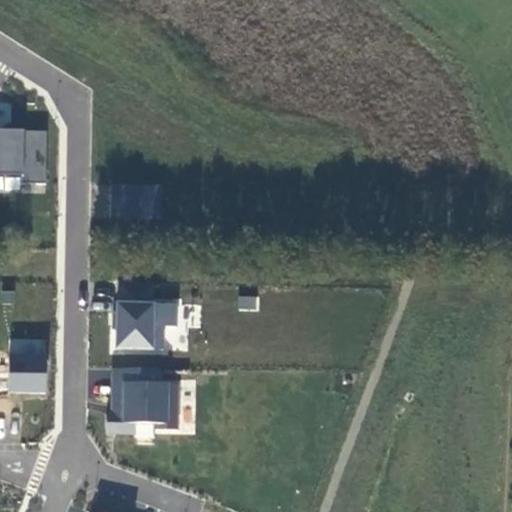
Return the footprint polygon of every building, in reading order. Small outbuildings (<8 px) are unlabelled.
[(48,131),(0,130),(0,172),(21,173),(21,185),(47,186),(48,131)] [(115,185),(114,215),(152,217),(154,187),(115,185)] [(110,349),(176,354),(180,303),(114,298),(110,349)] [(9,339),(8,392),(46,393),(47,339),(9,339)] [(158,369),(110,368),(108,436),(153,437),(154,431),(177,431),(178,379),(158,379),(158,369)]
